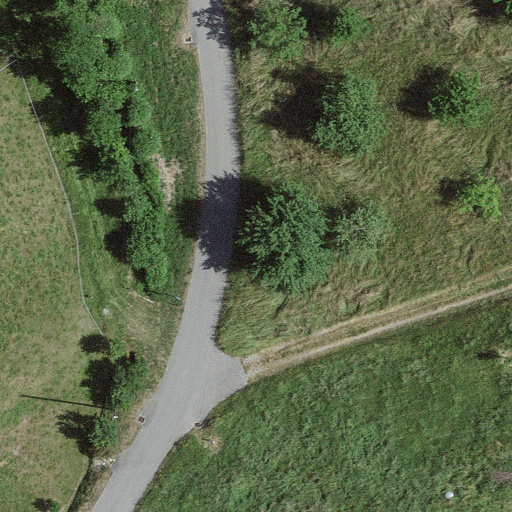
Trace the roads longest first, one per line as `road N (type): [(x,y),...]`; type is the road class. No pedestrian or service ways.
road 1 (residential): [(118,511),(201,334),(219,225),(215,74),(202,0)]
road 2 (track): [(511,264),(217,380),(179,387)]
